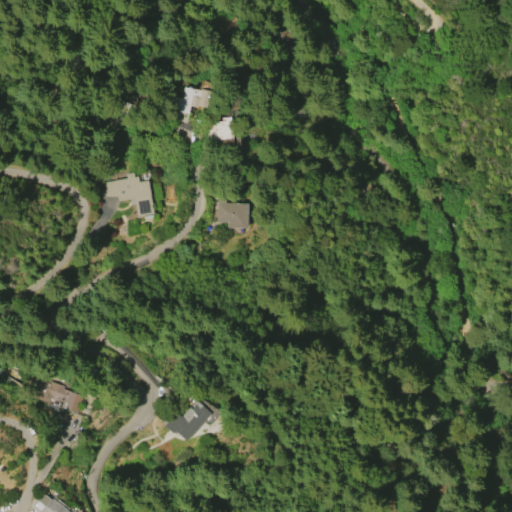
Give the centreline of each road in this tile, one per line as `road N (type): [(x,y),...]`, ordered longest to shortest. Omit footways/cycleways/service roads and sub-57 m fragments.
road 1 (residential): [(103,455),(154,387),(127,352),(50,331),(33,318),(36,300),(158,252),(188,219),(196,194),(192,170),(157,134),(58,99),(56,70),(87,0)]
road 2 (residential): [(511,391),(457,358),(426,252),(350,132),(340,82),(289,22),(256,0)]
road 3 (residential): [(138,417),(120,372),(96,354),(52,347),(19,327),(19,300),(63,259),(83,209),(73,186),(0,172)]
road 4 (track): [(350,0),(434,206),(486,377)]
